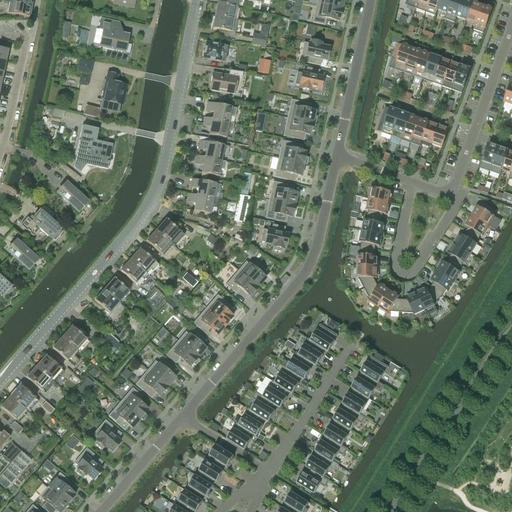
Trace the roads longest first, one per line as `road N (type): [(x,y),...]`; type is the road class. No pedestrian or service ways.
road 1 (residential): [(0,380),(142,217),(167,148),(197,0)]
road 2 (residential): [(336,156),(314,254),(300,278),(181,417)]
road 3 (residential): [(449,195),(454,207),(415,268),(399,272),(410,182)]
road 4 (residential): [(449,195),(511,25)]
road 5 (residential): [(370,0),(336,156)]
road 6 (residential): [(0,155),(26,36),(0,37)]
road 7 (residential): [(267,473),(347,353)]
road 8 (residential): [(181,417),(100,511)]
